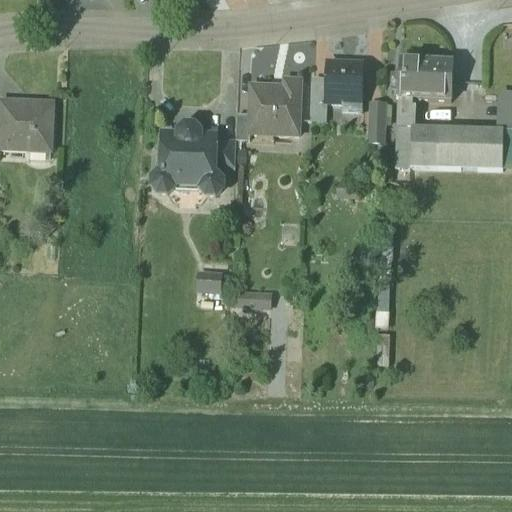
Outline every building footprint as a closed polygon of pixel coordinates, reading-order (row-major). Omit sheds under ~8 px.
[(452,67),(400,65),(399,78),(391,78),(390,94),(398,94),(398,103),(412,104),(451,106),(452,67)] [(362,69),(327,67),(326,85),(326,108),(360,109),(362,69)] [(283,92),(249,91),(248,120),(247,139),(249,139),(299,140),(301,86),(283,85),(283,92)] [(313,85),(311,126),(326,127),(326,108),(326,85),(313,85)] [(503,134),(412,132),(413,112),(411,112),(412,104),(398,103),(396,172),(502,175),(503,134)] [(53,112),(23,110),(23,106),(0,105),(0,155),(27,156),(27,152),(51,153),(53,112)] [(386,106),(371,106),(370,147),(385,147),(386,106)] [(248,120),(236,119),(236,145),(249,145),(249,139),(247,139),(248,120)] [(194,131),(185,131),(178,137),(178,141),(163,140),(161,178),(159,178),(152,184),(152,193),(158,199),(167,199),(174,193),(174,189),(200,190),(200,194),(206,201),(215,201),(221,195),(222,186),(216,180),(213,180),(214,172),(215,146),(215,142),(199,142),(200,137),(194,131)] [(235,147),(215,146),(214,172),(234,173),(235,147)] [(390,199),(354,199),(354,215),(390,215),(390,199)] [(220,281),(202,279),(200,295),(218,297),(220,281)] [(273,315),(272,295),(237,297),(238,316),(273,315)]
